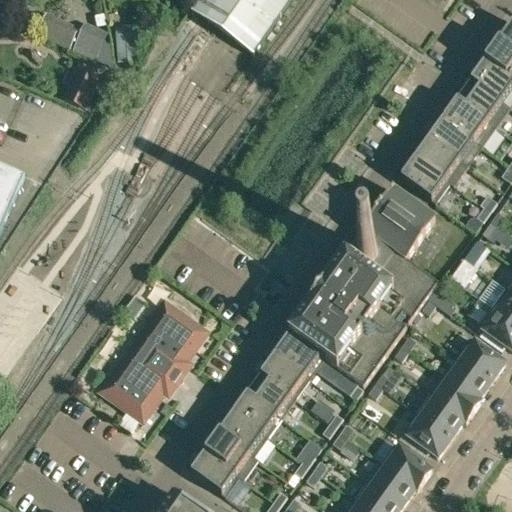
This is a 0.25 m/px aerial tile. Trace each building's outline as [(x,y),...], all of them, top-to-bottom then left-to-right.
[(200,0),(191,14),(189,13),(188,14),(201,23),(215,33),(228,43),(237,48),(242,53),(251,59),(252,57),(250,57),(290,0),(200,0)] [(79,30),(47,15),(37,37),(70,52),(79,30)] [(115,28),(117,63),(136,62),(134,27),(115,28)] [(511,27),(499,46),(511,55),(511,27)] [(511,55),(499,46),(485,65),(511,84),(511,55)] [(511,92),(511,84),(485,65),(471,85),(510,112),(502,106),(511,92)] [(101,80),(76,68),(62,99),(87,111),(101,80)] [(471,85),(457,104),(496,132),(510,112),(471,85)] [(457,104),(443,124),(478,149),(492,130),(495,133),(496,132),(457,104)] [(443,124),(429,143),(460,165),(467,171),(481,151),(478,149),(443,124)] [(429,143),(415,163),(450,188),(453,190),(467,171),(460,165),(429,143)] [(450,188),(415,163),(401,182),(402,182),(401,183),(436,208),(450,188)] [(0,167),(0,230),(23,178),(0,167)] [(511,187),(511,185),(511,173),(508,170),(501,180),(511,187)] [(290,339),(325,364),(364,391),(406,332),(397,325),(403,316),(412,323),(408,328),(409,328),(438,287),(406,264),(435,223),(394,194),(393,195),(393,194),(390,198),(391,198),(367,231),(366,231),(364,234),(365,235),(347,260),(346,260),(344,263),(335,276),(333,278),(324,291),(322,293),(322,294),(314,306),(313,305),(312,308),(303,321),(302,321),(301,323),(301,324),(292,336),(291,336),(290,339)] [(483,212),(490,216),(497,207),(487,199),(480,209),(483,212)] [(490,216),(483,212),(477,221),(483,226),(490,216)] [(491,226),(498,231),(505,222),(498,216),(491,226)] [(498,231),(491,226),(484,236),(491,241),(498,231)] [(471,253),(464,263),(472,269),(479,259),(471,253)] [(472,269),(464,263),(457,273),(465,278),(472,269)] [(492,312),(511,325),(511,297),(505,293),(492,312)] [(135,322),(146,306),(135,298),(124,314),(135,322)] [(447,302),(440,312),(450,319),(455,313),(455,308),(447,302)] [(428,318),(434,308),(428,303),(421,313),(428,318)] [(165,306),(101,395),(143,426),(165,396),(170,399),(191,370),(186,366),(206,337),(207,337),(208,336),(165,306)] [(478,331),(511,354),(511,325),(492,312),(478,331)] [(275,359),(310,384),(325,364),(290,339),(275,359)] [(409,341),(402,350),(409,356),(416,346),(409,341)] [(491,387),(505,367),(470,342),(456,362),(491,387)] [(402,366),(409,356),(402,350),(395,360),(402,366)] [(275,359),(261,379),(296,404),(310,384),(275,359)] [(491,387),(456,362),(443,380),(478,405),(479,404),(491,387)] [(375,388),(383,393),(390,383),(382,378),(375,388)] [(296,404),(261,379),(247,398),(282,423),(296,404)] [(465,424),(466,426),(481,406),(479,404),(478,405),(443,380),(430,399),(465,424)] [(363,392),(356,387),(349,398),(356,403),(363,392)] [(376,403),(383,393),(375,388),(368,398),(376,403)] [(247,398),(233,418),(268,443),(282,423),(247,398)] [(465,424),(430,399),(417,417),(452,442),(465,424)] [(403,437),(438,462),(452,442),(417,417),(403,437)] [(219,437),(258,465),(259,464),(255,461),(268,443),(233,418),(219,437)] [(337,418),(330,428),(336,432),(343,422),(337,418)] [(329,442),(336,432),(330,428),(323,437),(329,442)] [(347,428),(340,438),(347,443),(354,433),(347,428)] [(137,429),(131,437),(136,440),(142,432),(137,429)] [(205,457),(244,485),(258,465),(219,437),(205,457)] [(347,443),(340,438),(333,448),(340,453),(347,443)] [(341,455),(352,463),(359,454),(348,445),(341,455)] [(432,474),(430,473),(395,448),(381,467),(416,492),(415,493),(417,494),(432,474)] [(191,477),(226,502),(240,482),(244,485),(205,457),(192,476),(191,477)] [(309,457),(302,467),(308,471),(315,462),(309,457)] [(313,475),(321,480),(328,470),(320,465),(313,475)] [(301,481),(308,471),(302,467),(295,477),(301,481)] [(403,511),(415,493),(416,492),(381,467),(367,486),(403,511)] [(321,480),(313,475),(306,485),(314,490),(321,480)] [(354,504),(364,511),(402,511),(403,511),(367,486),(354,504)] [(281,496),(274,506),(280,511),(287,501),(281,496)] [(294,502),(286,511),(298,511),(301,508),(294,502)] [(185,511),(184,511),(175,505),(176,505),(173,503),(172,505),(173,506),(168,511),(185,511)]
